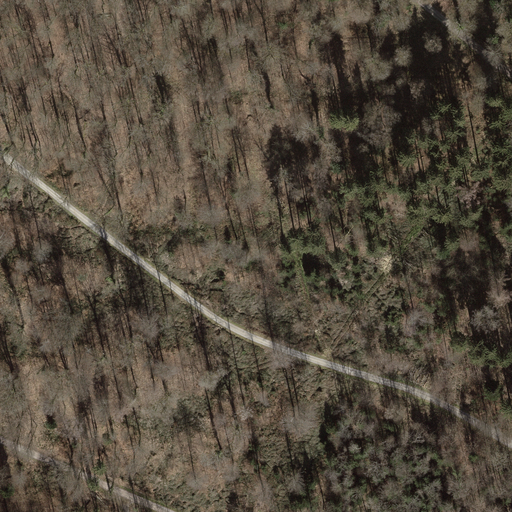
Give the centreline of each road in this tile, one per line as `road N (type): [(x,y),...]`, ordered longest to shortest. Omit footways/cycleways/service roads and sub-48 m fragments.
road 1 (track): [(511,444),(388,380),(280,352),(189,300),(0,154)]
road 2 (track): [(0,433),(110,490)]
